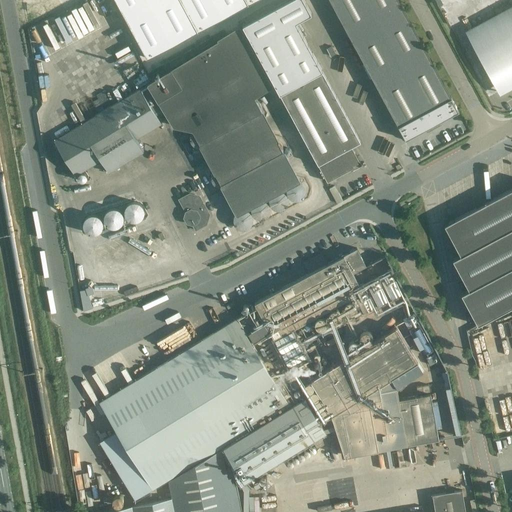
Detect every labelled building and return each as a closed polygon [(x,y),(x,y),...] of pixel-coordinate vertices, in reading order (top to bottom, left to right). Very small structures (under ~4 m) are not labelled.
[(115,0),(147,58),(254,0),(115,0)] [(288,0),(242,25),(327,182),(361,164),(351,147),(360,142),(321,71),(302,35),(298,27),(295,22),(311,14),(303,0),(288,0)] [(398,0),(330,0),(405,139),(458,111),(398,0)] [(511,4),(465,30),(500,95),(511,88),(511,4)] [(140,88),(54,140),(75,175),(101,159),(109,172),(144,151),(136,138),(161,123),(156,113),(162,109),(172,125),(192,131),(191,133),(190,135),(189,137),(190,140),(191,142),(192,144),(193,145),(195,147),(197,147),(199,147),(212,171),(211,175),(211,177),(211,179),(212,181),(213,183),(214,185),(216,186),(218,187),(221,187),(235,213),(234,216),(233,219),(234,222),(235,225),(237,227),(239,228),(242,229),(244,229),(246,229),(248,227),(250,226),(252,224),(253,222),(253,219),(253,217),(252,215),(250,212),(247,210),(251,208),(251,210),(251,212),(252,214),(253,216),(254,218),(257,219),(260,220),(263,219),(267,218),(268,216),(269,215),(270,212),(271,210),(270,208),(270,206),(269,204),(267,202),(265,201),(269,199),(269,201),(269,203),(269,204),(270,206),(271,207),(273,208),(275,210),(277,210),(279,210),(281,210),(283,209),(284,208),(286,206),(287,205),(288,203),(288,201),(288,199),(288,197),(287,196),(286,194),(284,192),(283,192),(286,190),(286,192),(287,194),(288,196),(289,198),(292,200),(294,201),(297,201),(299,200),(303,198),(304,196),(305,194),(306,191),(306,188),(304,185),(303,183),(301,182),(300,182),(300,181),(285,152),(283,151),(278,142),(279,140),(263,112),(262,111),(255,98),(272,88),(235,28),(215,40),(216,41),(172,68),(140,87),(140,88)] [(511,188),(444,225),(461,255),(453,260),(469,290),(461,294),(477,325),(511,306),(511,188)] [(203,204),(202,203),(203,202),(200,197),(190,193),(179,199),(183,207),(186,212),(184,218),(187,223),(192,225),(195,230),(206,224),(209,214),(203,204)] [(339,193),(333,196),(337,203),(343,200),(339,193)] [(130,232),(147,232),(147,213),(130,213),(130,232)] [(112,217),(109,229),(91,224),(87,242),(106,247),(108,236),(125,240),(129,221),(112,217)] [(168,238),(162,241),(167,250),(173,247),(168,238)] [(109,245),(111,258),(129,254),(127,241),(109,245)] [(153,488),(223,445),(298,401),(292,391),(300,386),(288,366),(310,355),(295,327),(362,291),(353,273),(366,266),(357,249),(254,303),(257,307),(219,330),(214,333),(101,402),(118,430),(101,440),(136,498),(153,488)] [(309,273),(326,264),(321,254),(303,263),(309,273)] [(151,277),(133,281),(137,294),(154,290),(151,277)] [(384,279),(381,280),(390,299),(401,293),(403,293),(395,278),(386,283),(384,279)] [(372,286),(369,287),(377,306),(389,300),(382,285),(373,289),(372,286)] [(88,295),(86,289),(80,290),(84,310),(93,307),(88,295)] [(364,297),(357,301),(363,313),(373,307),(368,298),(365,293),(363,294),(364,297)] [(332,414),(337,411),(368,392),(391,378),(396,386),(422,370),(417,362),(417,361),(397,327),(316,377),(311,380),(332,414)] [(431,349),(419,327),(413,330),(415,335),(422,348),(425,353),(431,349)] [(415,384),(417,388),(428,381),(423,374),(411,381),(413,385),(415,384)] [(377,449),(406,444),(398,399),(396,386),(391,378),(368,392),(377,449)] [(404,386),(398,389),(403,397),(409,393),(404,386)] [(337,411),(332,414),(345,456),(346,455),(377,449),(368,392),(337,411)] [(430,393),(398,399),(406,444),(438,438),(430,393)] [(298,401),(223,445),(246,484),(314,444),(316,448),(332,439),(327,432),(327,433),(326,432),(305,397),(298,401)] [(241,511),(232,468),(226,469),(222,448),(168,480),(172,497),(97,511),(241,511)] [(465,511),(463,491),(433,496),(435,511),(465,511)]
